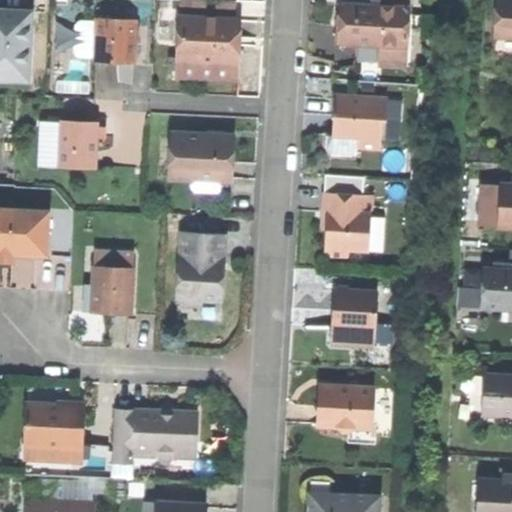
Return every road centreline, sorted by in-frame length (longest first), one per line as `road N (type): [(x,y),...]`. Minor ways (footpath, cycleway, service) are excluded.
road 1 (residential): [(265,369),(290,0)]
road 2 (residential): [(265,369),(28,355)]
road 3 (residential): [(258,511),(265,369)]
